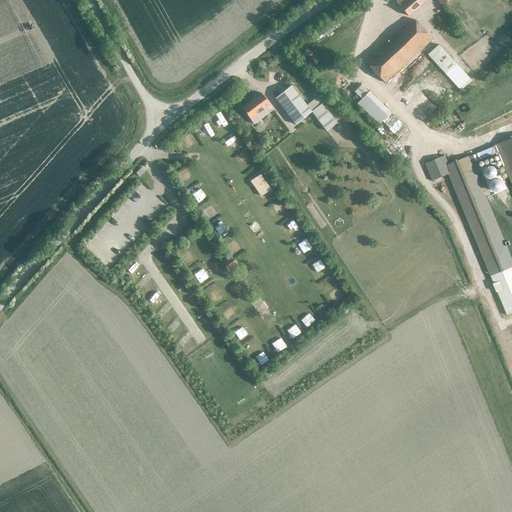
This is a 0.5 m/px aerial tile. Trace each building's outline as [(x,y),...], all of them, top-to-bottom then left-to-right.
[(408,15),(425,0),(397,0),(396,1),(408,15)] [(384,82),(432,38),(415,19),(367,63),(384,82)] [(438,45),(427,54),(460,90),(471,80),(438,45)] [(318,97),(308,105),(292,85),(276,98),(296,124),(312,111),(327,130),(337,123),(318,97)] [(378,124),(390,112),(368,91),(357,103),(378,124)] [(249,118),(269,104),(261,93),(241,108),(249,118)] [(511,311),(511,258),(472,162),(500,151),(511,180),(511,138),(497,144),(498,145),(470,156),(449,164),(445,154),(425,163),(432,179),(449,172),(507,313),(511,311)] [(251,181),(261,196),(272,189),(261,174),(251,181)]
